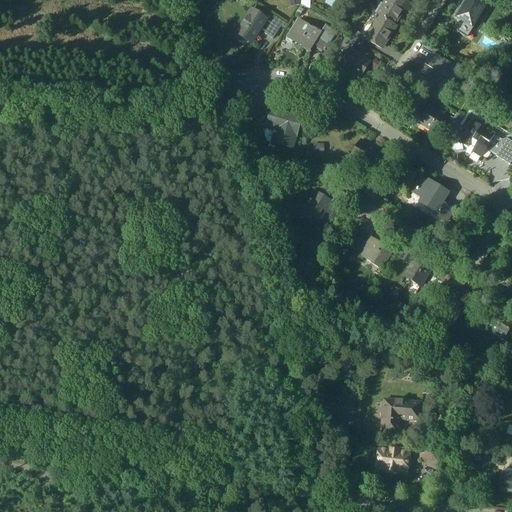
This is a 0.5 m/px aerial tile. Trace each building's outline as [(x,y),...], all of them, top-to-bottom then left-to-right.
[(405,6),(395,0),(389,0),(378,19),(380,20),(395,29),(408,8),(405,6)] [(484,5),(476,0),(470,0),(463,12),(459,10),(454,19),(464,25),(457,35),(465,40),(471,30),(473,32),(482,18),(481,17),(488,7),(484,5)] [(405,6),(408,8),(418,14),(421,9),(408,1),(405,6)] [(253,16),(239,37),(252,45),(265,24),(253,16)] [(380,20),(367,41),(383,51),(396,30),(395,29),(380,20)] [(281,31),(273,26),(266,38),(273,42),(281,31)] [(322,38),(304,27),(302,31),(294,43),(294,44),(313,55),(316,49),(326,55),(332,46),(334,47),(339,39),(327,31),(322,38)] [(296,28),(288,42),(287,43),(288,45),(289,47),(290,47),(292,47),(293,45),(294,44),(294,43),(302,31),(297,28),(296,28)] [(364,47),(367,41),(355,34),(352,39),(358,43),(364,47)] [(351,53),(358,43),(352,39),(347,37),(338,52),(348,58),(351,53)] [(351,53),(348,58),(340,70),(351,77),(349,80),(358,85),(370,67),(356,58),(357,56),(351,53)] [(448,67),(433,57),(420,77),(425,80),(425,79),(427,80),(428,81),(423,89),(438,98),(442,92),(448,82),(448,83),(453,75),(456,71),(448,67)] [(467,71),(452,62),(448,67),(456,71),(463,76),(467,71)] [(453,84),(458,78),(453,75),(448,83),(448,82),(442,92),(449,96),(456,86),(453,84)] [(447,121),(430,111),(420,127),(437,137),(447,121)] [(292,120),(285,118),(285,116),(277,114),(272,130),(278,132),(275,144),(285,147),(286,145),(294,148),(302,121),(293,118),(292,120)] [(451,120),(443,132),(448,135),(455,123),(451,120)] [(462,124),(457,121),(455,123),(448,135),(454,138),(462,124)] [(482,130),(473,125),(468,133),(466,132),(462,138),(465,139),(463,143),(463,147),(464,147),(465,150),(468,153),(467,155),(471,158),(473,155),(482,161),(487,152),(491,151),(490,147),(493,142),(495,139),(487,134),(489,131),(483,128),(482,130)] [(462,144),(459,142),(452,153),(455,155),(464,153),(463,149),(464,149),(464,147),(463,147),(463,145),(463,144),(462,144)] [(491,151),(487,152),(497,159),(503,149),(502,144),(498,144),(493,142),(490,147),(491,151)] [(511,145),(507,143),(502,144),(503,149),(497,159),(497,160),(511,168),(511,165),(511,145)] [(381,157),(361,145),(350,163),(370,175),(375,167),(381,157)] [(393,164),(381,157),(375,167),(387,175),(393,164)] [(448,197),(425,183),(420,191),(418,190),(415,194),(418,196),(420,195),(421,194),(427,198),(422,205),(437,215),(438,215),(442,207),(448,197)] [(311,205),(307,203),(301,203),(301,210),(287,211),(288,224),(318,221),(323,213),(331,219),(336,210),(316,197),(311,205)] [(453,214),(442,207),(438,215),(437,215),(435,218),(447,225),(453,214)] [(392,257),(371,244),(368,250),(362,259),(363,260),(383,272),(392,257)] [(362,246),(355,258),(362,261),(363,260),(362,259),(368,250),(362,246)] [(409,253),(402,264),(408,267),(415,256),(409,253)] [(432,271),(417,262),(405,281),(421,290),(432,271)] [(451,278),(445,274),(438,284),(444,288),(451,278)] [(477,294),(451,278),(444,288),(440,295),(455,304),(466,311),(467,311),(477,294)] [(466,311),(455,304),(448,314),(459,322),(466,311)] [(511,317),(511,315),(501,308),(497,314),(505,318),(503,320),(505,321),(506,319),(509,321),(510,321),(511,317)] [(505,318),(497,314),(496,317),(488,316),(485,320),(480,317),(472,329),(473,330),(473,329),(479,333),(487,333),(487,332),(505,343),(511,330),(511,322),(510,321),(509,321),(506,319),(505,321),(503,320),(505,318)] [(320,336),(299,342),(302,351),(323,346),(320,336)] [(422,407),(385,404),(382,438),(397,439),(399,421),(421,423),(422,407)] [(439,450),(422,448),(421,462),(437,464),(439,450)] [(389,454),(380,453),(379,458),(377,458),(376,467),(378,468),(378,473),(387,474),(387,476),(398,477),(398,475),(407,476),(408,471),(410,472),(412,462),(409,462),(410,456),(401,455),(401,453),(390,452),(389,454)] [(490,462),(479,461),(478,472),(489,473),(490,462)] [(506,476),(503,475),(500,495),(511,495),(511,473),(506,473),(506,476)]
